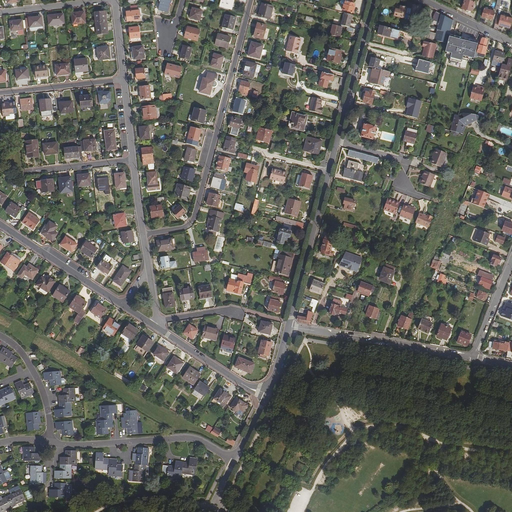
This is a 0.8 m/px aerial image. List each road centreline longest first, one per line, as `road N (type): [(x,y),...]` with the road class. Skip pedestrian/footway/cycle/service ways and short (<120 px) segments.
road 1 (residential): [(142,235),(182,228),(195,212),(251,0)]
road 2 (residential): [(288,326),(336,142)]
road 3 (unclassified): [(288,326),(473,359)]
road 4 (residential): [(234,459),(188,437),(60,444)]
road 5 (residential): [(336,142),(373,0)]
road 6 (residential): [(0,224),(121,305)]
road 7 (residential): [(429,199),(397,187),(406,162),(336,142)]
road 8 (residential): [(158,328),(267,393)]
road 9 (track): [(96,511),(123,500),(220,503)]
road 10 (residential): [(123,79),(0,93)]
road 11 (residential): [(0,335),(38,381),(49,442)]
